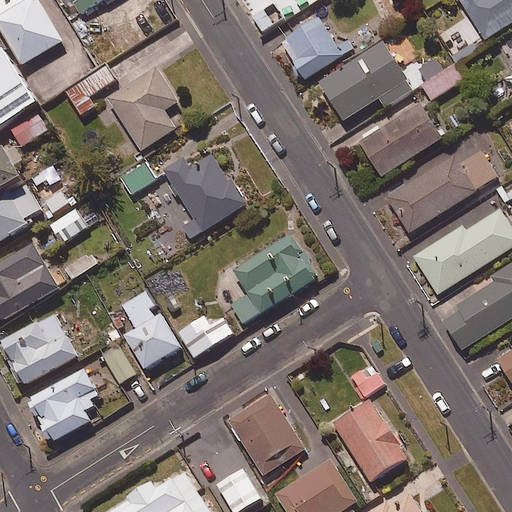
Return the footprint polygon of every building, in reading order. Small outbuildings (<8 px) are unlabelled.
[(37,0),(0,0),(0,26),(24,66),(63,42),(37,0)] [(82,13),(101,0),(79,0),(76,2),(82,13)] [(511,25),(511,0),(461,0),(464,4),(454,10),(460,20),(470,14),(487,41),(511,25)] [(276,30),(265,12),(253,19),(264,37),(276,30)] [(340,46),(321,17),(283,41),(298,65),(295,69),(300,77),(305,77),(308,80),(357,49),(351,39),(340,46)] [(147,45),(129,22),(113,33),(130,57),(147,45)] [(387,42),(321,83),(345,120),(381,97),(387,107),(414,90),(409,81),(411,80),(387,42)] [(0,128),(40,103),(6,49),(0,52),(0,128)] [(429,82),(424,85),(433,101),(468,79),(450,51),(421,69),(429,82)] [(182,101),(159,66),(108,98),(143,152),(179,129),(167,110),(182,101)] [(84,119),(97,111),(92,103),(123,84),(113,68),(69,95),(84,119)] [(367,138),(361,142),(384,177),(446,137),(423,102),(382,129),(380,125),(365,135),(367,138)] [(35,112),(11,127),(24,148),(48,133),(35,112)] [(10,151),(8,147),(0,151),(0,193),(27,177),(19,164),(25,160),(17,146),(10,151)] [(459,157),(391,198),(412,233),(480,191),(480,190),(501,176),(485,150),(462,163),(459,157)] [(193,168),(186,157),(166,169),(175,183),(171,186),(178,196),(181,194),(197,219),(185,227),(193,238),(203,232),(204,233),(250,203),(235,180),(232,182),(215,155),(193,168)] [(158,179),(148,163),(123,179),(133,195),(158,179)] [(11,191),(0,196),(0,243),(37,222),(34,217),(44,211),(30,185),(13,194),(11,191)] [(74,209),(67,195),(48,204),(55,218),(74,209)] [(90,228),(77,208),(51,226),(63,245),(90,228)] [(466,225),(415,257),(440,296),(511,250),(511,221),(503,208),(469,229),(466,225)] [(293,239),(291,236),(236,271),(251,293),(233,304),(246,324),(317,279),(316,277),(320,275),(296,237),(293,239)] [(61,288),(36,244),(0,264),(0,318),(4,317),(6,320),(61,288)] [(89,255),(68,269),(74,279),(99,264),(93,255),(90,257),(89,255)] [(463,310),(446,321),(465,351),(511,321),(511,264),(493,276),(496,282),(460,305),(463,310)] [(147,370),(185,347),(164,313),(157,317),(152,309),(158,305),(149,289),(123,304),(138,328),(126,335),(147,370)] [(116,325),(100,297),(86,306),(102,333),(116,325)] [(41,323),(40,321),(3,341),(5,344),(0,347),(21,385),(26,383),(27,385),(81,357),(58,314),(41,323)] [(214,327),(207,316),(180,333),(197,359),(236,334),(227,319),(214,327)] [(143,372),(125,342),(104,354),(122,385),(143,372)] [(511,351),(499,359),(511,379),(511,351)] [(101,396),(87,370),(34,398),(35,400),(31,402),(51,441),(55,439),(57,441),(102,417),(94,400),(101,396)] [(369,379),(363,370),(354,376),(360,387),(356,389),(363,400),(367,397),(370,402),(391,389),(380,372),(369,379)] [(308,449),(273,394),(230,421),(265,476),(308,449)] [(373,483),(410,460),(401,446),(406,442),(399,432),(397,433),(388,420),(387,421),(374,400),(335,424),(373,483)] [(343,511),(360,501),(333,459),(278,494),(289,511),(343,511)] [(237,511),(262,497),(244,467),(217,483),(234,511),(237,511)] [(213,511),(188,471),(160,488),(156,481),(129,498),(131,501),(112,511),(213,511)] [(423,511),(411,493),(393,505),(390,500),(371,511),(423,511)]
